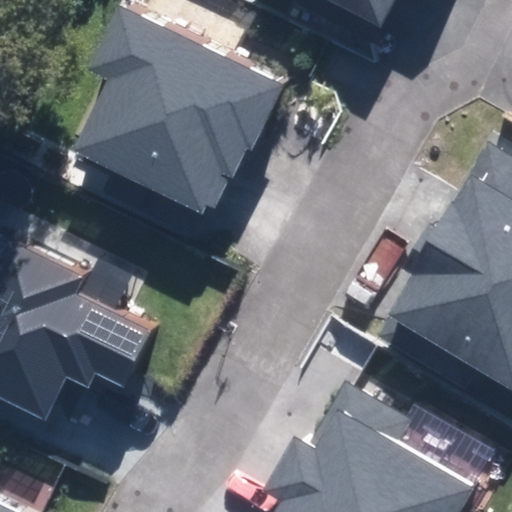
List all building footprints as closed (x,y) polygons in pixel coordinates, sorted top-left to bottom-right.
[(337,0),(380,24),(394,0),(337,0)] [(278,85),(121,11),(95,66),(115,76),(80,150),(217,214),(278,85)] [(511,160),(487,146),(379,337),(511,410),(511,160)] [(1,238),(0,239),(0,395),(48,418),(74,362),(123,384),(148,331),(72,296),(81,276),(1,238)] [(285,498),(277,511),(458,511),(471,489),(392,445),(405,420),(347,388),(313,448),(295,438),(266,488),(285,498)]
